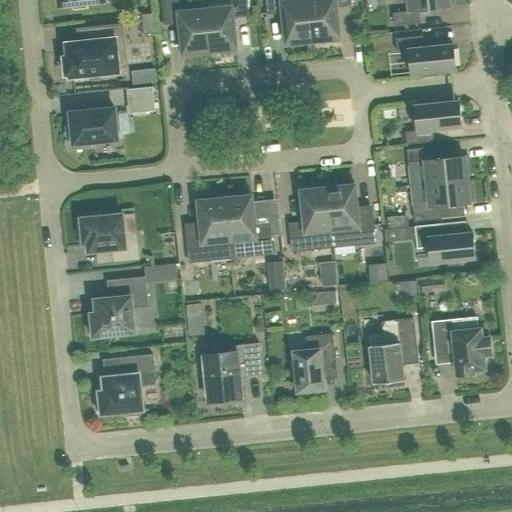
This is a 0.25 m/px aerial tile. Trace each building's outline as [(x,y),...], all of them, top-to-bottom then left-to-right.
[(58,0),(59,5),(59,6),(60,6),(74,5),(74,9),(86,7),(85,3),(105,1),(105,2),(106,1),(106,0),(105,0),(58,0)] [(177,0),(162,0),(165,24),(180,23),(183,57),(200,56),(200,53),(210,52),(205,9),(179,12),(177,0)] [(231,0),(232,7),(205,9),(210,52),(220,51),(220,53),(237,52),(233,17),(248,16),(246,0),(231,0)] [(292,0),(267,0),(268,13),(283,12),(286,47),(303,45),(303,42),(313,41),(308,0),(294,0),(292,0)] [(308,0),(313,41),(323,40),(323,43),(340,41),(337,6),(351,5),(350,0),(308,0)] [(408,0),(409,11),(393,13),(394,25),(421,23),(420,10),(450,7),(450,5),(454,5),(453,0),(408,0)] [(154,14),(142,15),(144,35),(156,34),(154,14)] [(68,57),(64,58),(66,74),(70,74),(70,77),(119,72),(118,67),(126,66),(124,44),(116,44),(114,26),(85,29),(86,42),(67,44),(68,57)] [(389,27),(364,27),(363,65),(388,65),(389,27)] [(423,36),(396,39),(397,51),(409,50),(411,74),(422,73),(422,77),(439,76),(439,75),(439,72),(452,70),(456,70),(454,45),(424,48),(423,36)] [(153,87),(129,89),(131,113),(155,111),(153,87)] [(316,107),(316,122),(346,123),(346,90),(314,90),(314,107),(316,107)] [(417,130),(405,132),(407,144),(434,142),(432,129),(462,126),(460,102),(456,102),(455,102),(442,103),(441,100),(441,99),(425,101),(425,105),(415,106),(417,130)] [(72,127),(68,128),(70,148),(90,146),(90,142),(118,140),(115,108),(70,113),(72,127)] [(434,147),(407,149),(408,162),(411,185),(427,184),(468,180),(467,175),(471,174),(469,158),(466,158),(465,156),(435,159),(434,147)] [(427,184),(411,185),(413,209),(414,221),(442,219),(440,206),(470,203),(470,201),(474,201),(472,184),(468,184),(468,180),(427,184)] [(338,186),(328,187),(334,247),(375,242),(373,215),(358,217),(355,182),(338,184),(338,186)] [(305,222),(290,224),(293,251),(334,247),(328,187),(318,188),(318,186),(301,188),(305,222)] [(235,197),(225,198),(231,257),(272,253),(269,226),(255,227),(252,193),(235,194),(235,197)] [(201,233),(187,234),(190,262),(231,257),(225,198),(215,199),(215,197),(198,198),(201,233)] [(81,224),(78,224),(79,236),(83,236),(83,244),(87,243),(88,252),(114,249),(115,262),(139,259),(137,237),(125,239),(123,214),(99,217),(99,213),(86,214),(86,218),(81,218),(81,224)] [(442,223),(415,226),(416,239),(428,238),(431,262),(476,258),(473,233),(443,236),(442,223)] [(396,241),(395,228),(385,230),(386,242),(396,241)] [(282,263),(269,264),(271,291),(285,290),(282,263)] [(388,281),(386,263),(377,264),(378,282),(388,281)] [(176,264),(165,266),(167,279),(178,278),(176,264)] [(322,287),(338,285),(337,276),(321,278),(322,287)] [(92,318),(88,318),(89,333),(93,332),(94,336),(135,332),(132,308),(148,307),(145,277),(113,280),(115,298),(95,300),(97,313),(92,314),(92,318)] [(430,280),(420,281),(421,293),(431,293),(430,280)] [(311,294),(313,312),(337,310),(335,291),(311,294)] [(201,304),(187,306),(188,316),(202,314),(201,304)] [(433,321),(432,321),(436,356),(450,355),(450,354),(455,353),(458,375),(474,373),(474,370),(485,369),(484,355),(492,354),(490,337),(482,338),(481,329),(478,329),(477,317),(452,319),(453,328),(433,330),(433,322),(433,321)] [(384,334),(369,335),(374,384),(386,382),(387,386),(404,384),(401,352),(417,351),(414,318),(383,322),(384,334)] [(308,350),(294,352),(298,392),(308,391),(308,395),(325,393),(322,361),(335,360),(333,334),(306,336),(308,350)] [(206,369),(201,370),(203,389),(208,388),(209,401),(242,397),(240,377),(263,375),(259,343),(230,346),(231,352),(204,355),(206,369)] [(100,396),(95,396),(97,410),(101,410),(102,414),(125,411),(126,416),(140,414),(140,410),(143,410),(140,386),(156,384),(153,354),(121,358),(123,375),(103,377),(105,391),(100,392),(100,396)]
